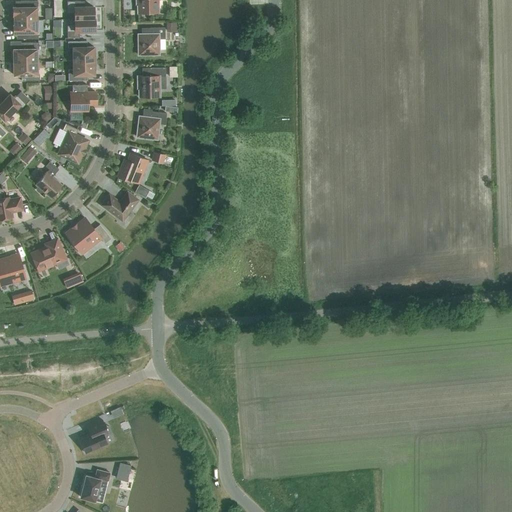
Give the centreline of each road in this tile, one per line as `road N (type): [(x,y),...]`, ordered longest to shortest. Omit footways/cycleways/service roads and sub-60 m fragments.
road 1 (unclassified): [(275,0),(270,27),(217,87),(217,208),(210,228),(165,273),(158,328)]
road 2 (unclassified): [(158,328),(511,295)]
road 3 (residential): [(0,233),(57,210),(101,157),(110,122),(109,0)]
road 4 (unclassified): [(158,369),(223,434),(225,475),(256,511)]
road 5 (unclassified): [(0,343),(158,328)]
road 6 (residential): [(51,422),(158,369)]
